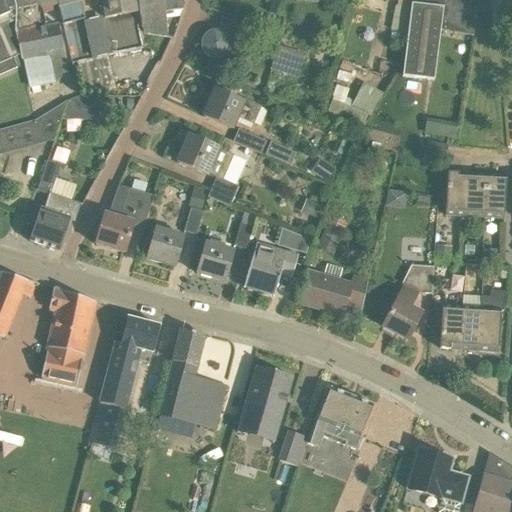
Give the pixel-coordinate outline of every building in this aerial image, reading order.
[(16,35),(16,11),(15,11),(12,0),(0,0),(0,76),(17,69),(13,59),(20,56),(16,35)] [(15,0),(18,10),(16,11),(16,35),(20,56),(21,61),(23,60),(29,90),(55,84),(54,82),(70,78),(67,68),(59,29),(58,25),(57,25),(53,26),(53,27),(45,29),(43,15),(54,12),(53,8),(57,7),(55,3),(57,3),(55,0),(15,0)] [(55,0),(57,3),(55,3),(57,7),(62,25),(63,25),(85,20),(81,2),(87,0),(55,0)] [(77,63),(86,60),(108,55),(134,49),(141,47),(134,13),(105,19),(101,0),(87,0),(81,2),(85,20),(63,25),(72,64),(77,63)] [(101,0),(105,19),(134,13),(138,12),(135,0),(101,0)] [(135,0),(138,12),(142,29),(168,34),(165,13),(175,11),(173,0),(135,0)] [(288,0),(273,0),(270,13),(284,16),(288,0)] [(479,0),(412,0),(409,26),(403,78),(434,81),(440,31),(473,37),(479,0)] [(222,19),(218,31),(217,31),(214,31),(211,32),(208,33),(206,35),(205,36),(204,37),(203,39),(202,40),(202,42),(201,43),(201,45),(201,46),(201,48),(202,49),(202,51),(203,52),(203,53),(204,54),(205,56),(208,58),(210,59),(206,72),(210,73),(212,73),(216,73),(218,73),(222,72),(224,72),(228,70),(230,69),(233,67),(236,64),(238,62),(239,60),(240,59),(241,57),(242,55),(242,53),(243,51),(243,49),(243,46),(243,44),(243,42),(243,40),(242,38),(242,36),(241,34),(240,32),(239,31),(238,29),(236,27),(235,26),(233,24),(230,22),(228,21),(226,20),(222,19)] [(305,59),(278,51),(272,72),(298,80),(305,59)] [(340,69),(351,73),(354,64),(343,60),(340,69)] [(261,107),(245,100),(244,103),(214,91),(203,117),(232,130),(237,119),(254,125),(261,107)] [(344,98),(345,95),(336,91),(327,113),(366,128),(374,109),(344,98)] [(92,97),(80,97),(67,101),(67,102),(62,119),(99,119),(99,97),(92,97)] [(0,155),(55,140),(67,102),(36,121),(0,131),(0,155)] [(264,148),(267,143),(239,130),(233,144),(261,156),(262,154),(264,148)] [(234,156),(218,149),(189,137),(177,163),(207,176),(207,175),(216,179),(208,198),(230,208),(239,188),(223,181),(234,156)] [(448,146),(428,142),(426,153),(446,157),(448,146)] [(271,143),(265,156),(291,167),(296,154),(271,143)] [(359,170),(365,156),(354,151),(348,166),(359,170)] [(390,164),(372,156),(362,178),(380,186),(390,164)] [(311,173),(319,178),(326,183),(335,170),(328,165),(320,160),(311,173)] [(47,162),(38,191),(49,194),(50,195),(60,166),(47,162)] [(467,175),(448,174),(445,217),(465,218),(467,175)] [(467,175),(465,218),(485,219),(487,176),(467,175)] [(487,176),(485,219),(504,220),(506,177),(487,176)] [(153,198),(137,193),(119,187),(109,216),(105,215),(96,246),(125,254),(132,228),(144,231),(153,198)] [(189,208),(202,212),(208,193),(194,189),(189,208)] [(387,191),(386,206),(404,207),(405,192),(387,191)] [(69,220),(75,222),(81,206),(69,202),(69,201),(64,199),(50,195),(49,194),(43,211),(41,210),(30,242),(58,252),(69,220)] [(301,214),(312,218),(319,221),(324,206),(318,204),(307,200),(301,214)] [(203,213),(201,213),(191,210),(184,233),(196,236),(203,213)] [(253,228),(251,227),(253,218),(244,215),(241,224),(234,247),(246,251),(253,228)] [(333,254),(347,223),(332,217),(319,248),(333,254)] [(183,238),(156,230),(147,261),(175,269),(183,238)] [(310,241),(302,237),(297,252),(306,255),(310,241)] [(234,252),(206,244),(197,275),(225,283),(234,252)] [(298,257),(257,244),(244,289),(274,297),(281,275),(292,279),(298,257)] [(436,247),(435,258),(451,259),(451,258),(457,258),(457,250),(452,249),(452,248),(436,247)] [(474,257),(474,247),(464,247),(464,257),(474,257)] [(496,263),(497,251),(483,250),(482,262),(496,263)] [(370,282),(355,278),(353,287),(338,283),(342,270),(327,266),(323,278),(307,274),(298,305),(343,317),(345,309),(361,314),(370,282)] [(421,315),(410,309),(417,295),(432,295),(433,273),(433,272),(433,268),(411,267),(401,287),(404,288),(392,310),(382,328),(408,342),(421,315)] [(509,272),(499,271),(498,280),(499,280),(499,283),(506,283),(506,280),(509,280),(509,272)] [(27,281),(2,273),(0,278),(0,338),(4,340),(27,281)] [(96,303),(54,290),(49,311),(56,314),(47,354),(39,379),(75,389),(96,303)] [(501,312),(504,312),(505,293),(491,292),(490,298),(482,298),(481,299),(481,310),(479,352),(498,354),(501,312)] [(462,308),(442,307),(440,350),(459,351),(462,308)] [(481,310),(462,308),(459,351),(479,352),(481,310)] [(99,404),(89,443),(114,450),(133,380),(137,361),(143,363),(149,364),(159,327),(128,319),(122,345),(116,343),(112,355),(100,405),(99,404)] [(227,387),(194,379),(204,337),(181,331),(141,488),(161,493),(170,495),(189,424),(215,431),(227,387)] [(242,421),(244,422),(276,431),(272,444),(273,444),(292,379),(292,378),(256,368),(237,434),(238,434),(242,421)] [(316,422),(309,445),(318,449),(323,437),(360,453),(365,441),(360,439),(373,406),(331,389),(317,422),(316,422)] [(297,467),(307,439),(289,433),(280,462),(297,467)] [(366,440),(359,460),(376,465),(383,446),(366,440)] [(436,457),(437,454),(422,450),(421,452),(418,452),(407,490),(440,499),(437,511),(458,511),(461,505),(468,479),(449,473),(453,462),(451,461),(445,460),(436,457)] [(511,493),(511,490),(511,467),(489,454),(473,511),(499,511),(506,492),(511,493)] [(511,511),(511,490),(511,493),(506,492),(499,511),(511,511)]
